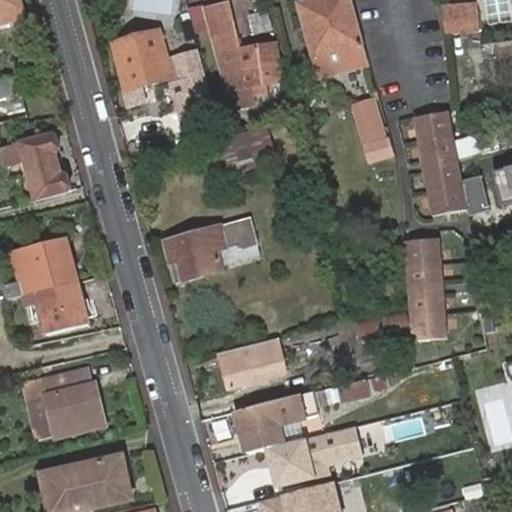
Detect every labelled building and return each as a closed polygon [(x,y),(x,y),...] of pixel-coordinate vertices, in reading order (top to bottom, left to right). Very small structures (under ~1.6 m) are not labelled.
[(0,0),(0,24),(23,19),(18,0),(0,0)] [(349,0),(327,0),(300,8),(316,70),(330,78),(367,67),(349,0)] [(484,0),(486,17),(511,15),(508,0),(484,0)] [(451,35),(479,33),(475,3),(448,5),(451,35)] [(239,52),(228,6),(206,11),(230,111),(251,106),(248,87),(282,82),(277,45),(239,52)] [(113,46),(130,109),(141,106),(138,98),(144,97),(143,89),(171,81),(189,147),(220,139),(209,95),(206,96),(197,66),(201,65),(198,53),(166,61),(159,34),(113,46)] [(330,78),(316,70),(319,81),(330,78)] [(357,107),(367,144),(384,140),(375,101),(357,107)] [(448,112),(413,119),(432,217),(466,210),(448,112)] [(265,128),(214,143),(223,177),(275,162),(265,128)] [(22,153),(35,200),(71,192),(66,173),(62,174),(57,154),(61,153),(57,136),(7,149),(9,155),(22,153)] [(511,170),(493,176),(502,211),(511,207),(511,170)] [(483,178),(464,180),(467,216),(486,215),(483,178)] [(218,254),(242,247),(236,223),(166,243),(172,264),(178,263),(184,282),(222,272),(218,254)] [(440,240),(407,242),(407,249),(412,308),(414,342),(449,339),(440,240)] [(77,285),(67,244),(11,258),(19,286),(4,290),(7,301),(24,297),(77,285)] [(77,285),(24,297),(27,308),(40,306),(47,336),(88,326),(77,285)] [(277,342),(219,356),(229,391),(287,376),(277,342)] [(89,410),(99,407),(93,386),(91,386),(87,373),(32,388),(35,401),(46,398),(56,438),(93,429),(89,410)] [(366,381),(335,388),(339,405),(370,398),(366,381)] [(312,394),(235,414),(246,457),(266,452),(284,448),(279,429),(299,423),(319,419),(312,394)] [(103,426),(99,407),(89,410),(93,429),(103,426)] [(299,423),(279,429),(284,448),(304,442),(299,423)] [(304,442),(266,452),(280,501),(334,486),(329,467),(366,457),(357,427),(304,442)] [(45,477),(52,511),(74,511),(131,501),(122,460),(45,477)] [(280,501),(262,506),(263,511),(342,511),(334,486),(280,501)]
